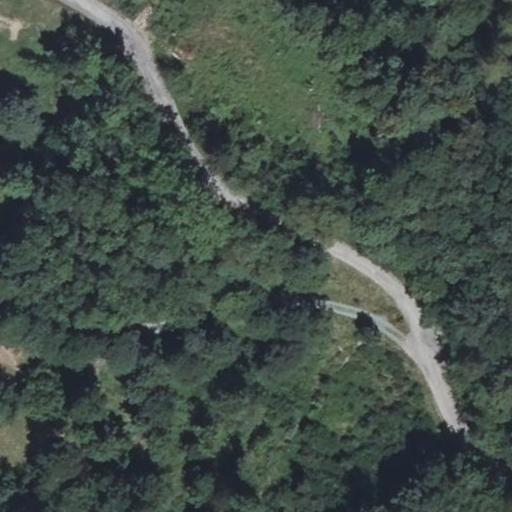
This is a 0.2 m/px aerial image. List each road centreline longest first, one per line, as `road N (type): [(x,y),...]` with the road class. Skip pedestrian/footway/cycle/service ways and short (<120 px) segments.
road 1 (tertiary): [(511,472),(453,414),(423,332),(393,285),(257,214),(229,189),(187,147),(147,61),(113,23),(75,0)]
road 2 (track): [(444,385),(373,316),(284,298),(134,335),(77,329),(0,306)]
